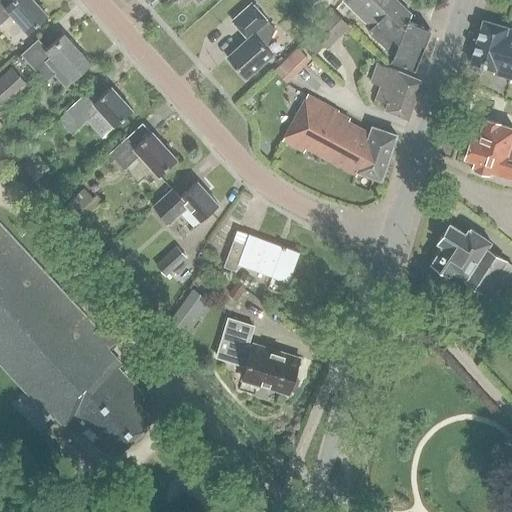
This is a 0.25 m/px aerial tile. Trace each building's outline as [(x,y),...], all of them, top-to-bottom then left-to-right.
[(33,0),(14,0),(8,6),(1,0),(0,0),(0,25),(11,15),(28,33),(47,15),(33,0)] [(305,0),(318,14),(333,1),(331,0),(305,0)] [(430,30),(408,21),(411,15),(395,0),(344,0),(343,2),(368,27),(368,32),(394,56),(392,61),(414,70),(430,30)] [(276,31),(250,2),(230,21),(247,40),(227,57),(246,79),(273,55),(266,47),(272,38),(276,31)] [(338,39),(350,27),(331,8),(308,32),(309,33),(327,50),(338,39)] [(511,31),(481,22),(468,64),(493,72),(492,76),(511,82),(511,31)] [(20,54),(36,71),(46,83),(53,77),(63,88),(91,63),(64,34),(46,50),(36,40),(20,54)] [(291,82),(315,58),(301,44),(277,68),(291,82)] [(386,111),(406,119),(420,81),(378,64),(371,83),(380,87),(376,99),(388,104),(386,111)] [(4,106),(27,85),(11,67),(0,76),(0,108),(0,109),(1,109),(4,106)] [(90,90),(74,104),(65,112),(80,128),(89,120),(101,110),(117,127),(134,112),(113,88),(100,100),(90,90)] [(396,136),(371,128),(369,135),(336,116),(337,113),(307,96),(282,142),(303,153),(305,149),(356,177),(358,173),(381,181),(396,136)] [(465,143),(462,151),(463,151),(465,155),(464,158),(474,161),(471,170),(474,171),(487,175),(490,176),(492,167),(507,171),(505,177),(511,179),(511,136),(511,137),(511,135),(511,128),(499,124),(499,123),(484,119),(477,140),(470,138),(470,141),(465,144),(465,143)] [(144,123),(111,153),(104,159),(109,164),(116,159),(126,169),(140,157),(159,178),(178,161),(153,133),(144,123)] [(33,182),(48,170),(38,158),(23,170),(33,182)] [(219,207),(198,184),(181,198),(173,190),(154,207),(171,226),(189,209),(202,223),(219,207)] [(83,189),(65,205),(73,214),(91,199),(83,189)] [(493,279),(499,283),(511,266),(485,249),(489,244),(468,230),(464,235),(449,225),(437,243),(442,247),(431,265),(447,276),(450,271),(483,294),(493,279)] [(102,438),(117,454),(153,421),(135,402),(142,395),(119,371),(122,368),(109,354),(121,343),(105,325),(97,332),(0,227),(0,365),(49,418),(52,414),(67,430),(74,424),(84,435),(93,439),(102,438)] [(280,290),(283,281),(289,283),(299,253),(249,235),(245,246),(233,242),(224,267),(236,271),(238,265),(271,277),(268,286),(280,290)] [(166,277),(185,259),(176,249),(157,266),(166,277)] [(251,279),(242,273),(235,284),(244,289),(251,279)] [(182,332),(193,318),(179,308),(169,322),(182,332)] [(290,394),(290,392),(294,393),(300,373),(296,372),(300,360),(252,345),(252,346),(248,345),(253,327),(229,319),(217,358),(246,367),(242,379),(290,394)]
